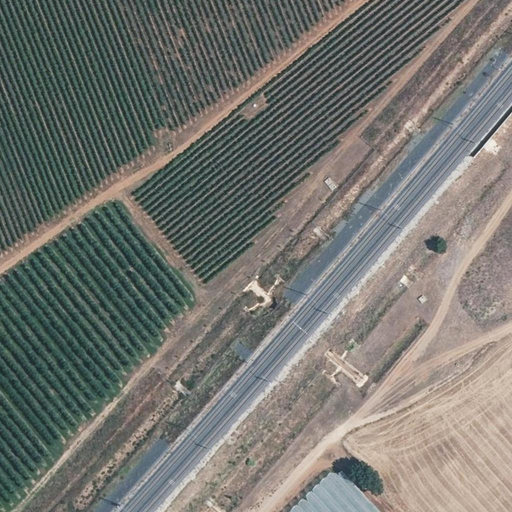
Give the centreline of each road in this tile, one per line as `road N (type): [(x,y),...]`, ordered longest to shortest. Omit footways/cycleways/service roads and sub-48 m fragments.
road 1 (track): [(370,0),(172,153),(0,259)]
road 2 (track): [(261,511),(407,364),(511,193)]
road 3 (track): [(346,426),(413,398),(511,333)]
